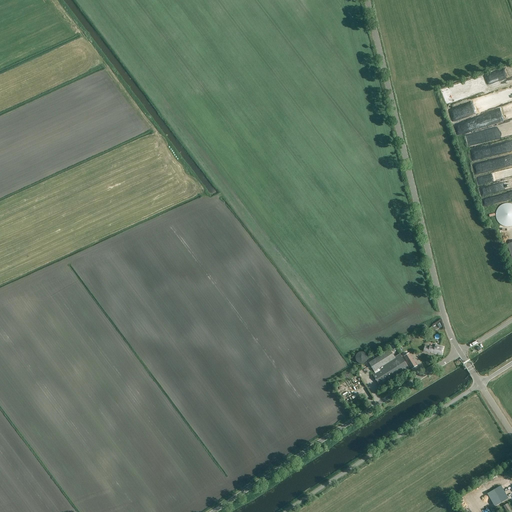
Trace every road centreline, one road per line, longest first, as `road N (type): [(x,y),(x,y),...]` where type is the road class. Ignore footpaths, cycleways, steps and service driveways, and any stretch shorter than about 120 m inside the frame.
road 1 (unclassified): [(459,352),(439,303),(365,0)]
road 2 (unclassified): [(206,511),(459,352)]
road 3 (unclassified): [(284,511),(479,384)]
